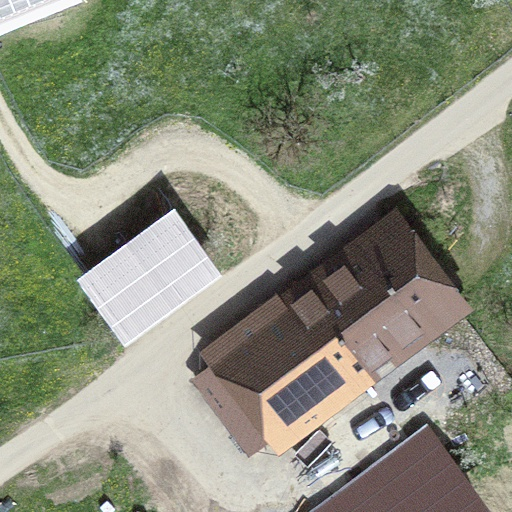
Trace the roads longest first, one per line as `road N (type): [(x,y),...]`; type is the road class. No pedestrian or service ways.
road 1 (unclassified): [(0,461),(147,365),(511,77)]
road 2 (track): [(0,116),(37,172),(78,198),(111,188),(161,153),(182,151),(245,177),(309,234)]
